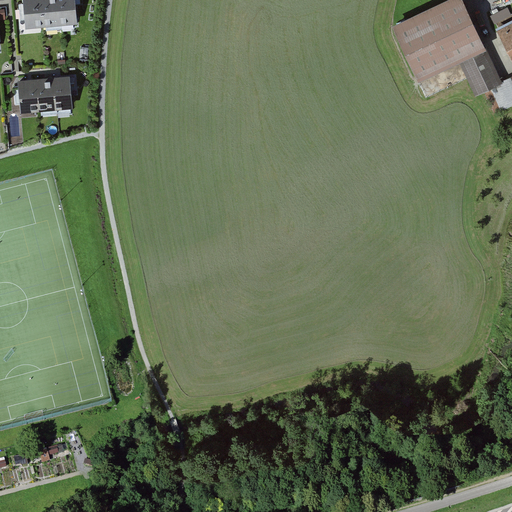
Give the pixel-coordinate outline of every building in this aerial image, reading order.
[(458,0),(446,0),(392,26),(416,78),(459,58),(476,94),(491,87),(502,111),(511,106),(511,75),(503,79),(486,41),(480,44),(458,0)] [(23,29),(24,38),(44,37),(44,40),(72,38),(72,35),(76,35),(73,1),(20,5),(21,14),(18,14),(19,29),(23,29)] [(511,25),(501,32),(511,52),(511,25)] [(18,113),(19,123),(39,121),(39,125),(69,122),(68,118),(71,118),(68,94),(71,94),(70,87),(67,87),(67,86),(16,89),(16,94),(12,94),(13,113),(18,113)] [(62,450),(47,453),(49,462),(63,459),(62,450)] [(39,470),(47,468),(45,456),(36,458),(39,470)] [(11,463),(13,472),(26,470),(24,461),(11,463)]
